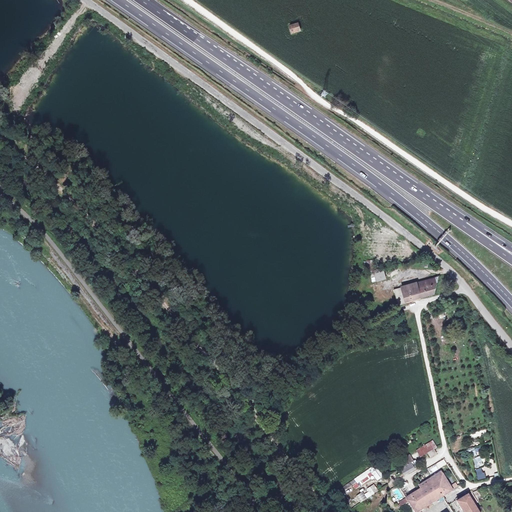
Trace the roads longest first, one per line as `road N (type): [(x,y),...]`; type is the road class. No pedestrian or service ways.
road 1 (unclassified): [(84,0),(428,251),(511,347)]
road 2 (motorway): [(117,0),(367,176),(511,303)]
road 3 (unclassified): [(189,0),(316,98),(511,223)]
road 4 (motorway): [(460,223),(140,0)]
road 5 (track): [(414,305),(444,452)]
